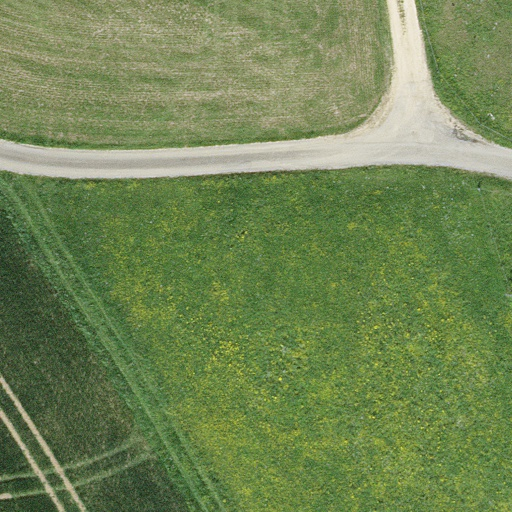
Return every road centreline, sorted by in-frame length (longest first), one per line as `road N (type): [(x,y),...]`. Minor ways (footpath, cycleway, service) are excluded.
road 1 (track): [(19,161),(32,222),(221,511)]
road 2 (track): [(402,0),(424,146)]
